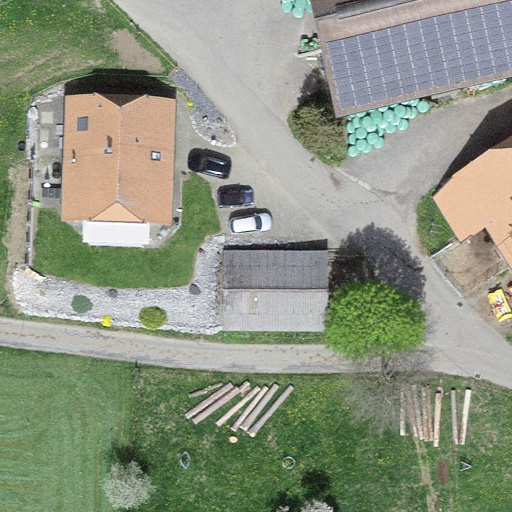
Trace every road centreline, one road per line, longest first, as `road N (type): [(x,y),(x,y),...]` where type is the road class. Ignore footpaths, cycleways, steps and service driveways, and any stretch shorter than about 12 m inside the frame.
road 1 (unclassified): [(0,330),(158,351),(447,366),(511,384)]
road 2 (track): [(511,114),(346,215)]
